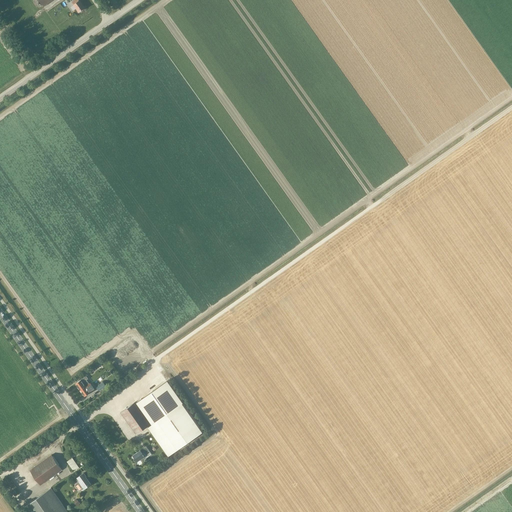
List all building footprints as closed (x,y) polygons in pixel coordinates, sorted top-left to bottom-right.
[(79,12),(84,8),(79,1),(78,0),(74,0),(72,2),(79,12)] [(80,390),(89,384),(86,379),(88,378),(86,376),(76,383),(80,390)] [(152,424),(182,403),(166,380),(136,402),(152,424)] [(99,391),(106,386),(103,382),(96,387),(99,391)] [(94,389),(92,386),(90,383),(89,384),(80,390),(84,396),(94,389)] [(136,434),(150,423),(135,402),(120,412),(136,434)] [(152,424),(148,427),(168,455),(202,432),(201,431),(203,430),(184,404),(183,404),(182,403),(152,424)] [(140,450),(132,455),(136,461),(144,456),(145,459),(151,454),(147,448),(141,452),(140,450)] [(40,485),(62,469),(51,455),(30,470),(40,485)] [(74,471),(79,468),(72,458),(67,461),(74,471)] [(82,490),(91,484),(85,476),(86,476),(84,473),(77,477),(78,478),(76,479),(78,481),(77,482),(82,490)] [(15,496),(20,492),(8,475),(3,479),(15,496)] [(24,511),(68,511),(51,488),(22,508),(24,511)]
